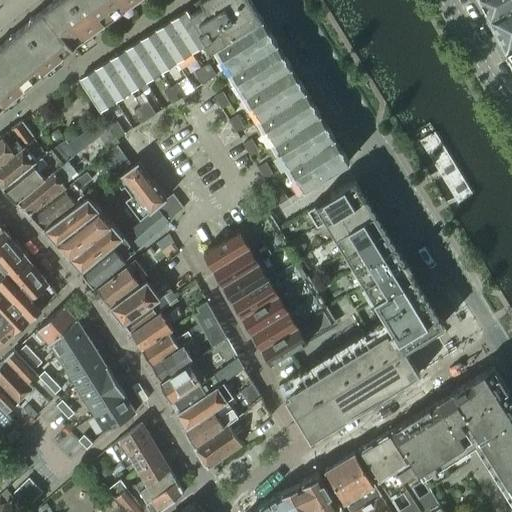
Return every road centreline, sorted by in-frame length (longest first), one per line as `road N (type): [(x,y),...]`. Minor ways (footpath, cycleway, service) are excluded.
road 1 (residential): [(291,0),(500,339)]
road 2 (residential): [(218,508),(124,345),(0,207)]
road 3 (residential): [(315,456),(177,223)]
road 4 (residential): [(315,456),(500,339)]
road 5 (secondary): [(511,107),(449,0)]
